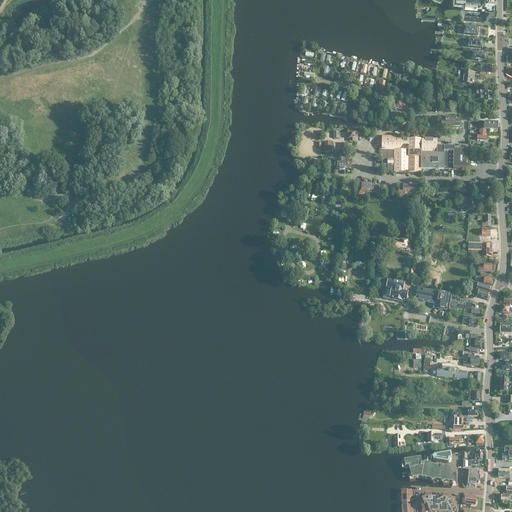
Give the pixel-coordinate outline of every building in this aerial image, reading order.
[(479,4),(479,0),(466,0),(466,8),(476,9),(477,4),(479,4)] [(464,14),(464,22),(479,23),(480,15),(479,15),(479,12),(466,11),(466,14),(464,14)] [(464,35),(478,36),(479,28),(464,27),(464,35)] [(468,47),(482,49),(483,41),(468,40),(468,47)] [(472,60),(486,61),(487,54),(472,53),(472,60)] [(462,86),(463,84),(472,85),(473,80),(474,80),(475,73),(470,72),(470,69),(468,69),(469,67),(465,66),(465,69),(461,68),(459,85),(462,86)] [(484,102),(484,103),(493,102),(492,93),(484,94),(484,92),(476,93),(476,101),(481,100),(484,102)] [(401,110),(403,108),(403,107),(403,102),(400,102),(393,101),(393,106),(395,106),(395,110),(401,110)] [(380,121),(382,117),(369,113),(368,117),(380,121)] [(459,118),(442,118),(442,121),(442,130),(461,130),(461,121),(459,121),(459,118)] [(498,130),(498,123),(485,122),(484,129),(486,129),(498,130)] [(358,136),(358,131),(358,128),(348,128),(348,139),(355,139),(355,136),(358,136)] [(477,141),(486,142),(487,137),(486,136),(486,132),(472,131),(470,131),(470,138),(477,138),(477,141)] [(399,137),(382,137),(382,172),(388,172),(388,173),(421,173),(422,173),(423,171),(423,170),(468,170),(468,146),(460,146),(460,149),(459,149),(459,150),(454,150),(455,149),(445,148),(442,145),(441,145),(441,144),(437,144),(437,140),(399,139),(399,137)] [(333,142),(325,142),(325,153),(330,153),(335,153),(335,147),(333,147),(333,142)] [(348,151),(349,151),(352,151),(352,144),(342,144),(342,153),(348,153),(348,151)] [(345,161),(340,161),(340,163),(335,163),(335,172),(348,172),(347,172),(347,170),(350,170),(350,163),(345,163),(345,161)] [(359,190),(359,194),(363,195),(363,194),(375,194),(379,194),(380,186),(376,186),(376,183),(372,183),(368,183),(368,182),(368,181),(363,181),(363,182),(363,183),(359,183),(359,186),(358,186),(358,190),(359,190)] [(487,191),(487,184),(469,184),(463,183),(463,188),(468,188),(468,191),(469,191),(469,193),(476,193),(476,191),(487,191)] [(421,195),(421,189),(419,189),(419,185),(404,185),(404,188),(400,188),(399,195),(421,195)] [(468,210),(476,211),(476,201),(475,201),(475,200),(475,199),(474,199),(473,199),(473,198),(465,197),(465,203),(468,203),(468,206),(466,206),(461,210),(465,213),(468,210)] [(479,237),(479,240),(482,240),(482,237),(490,236),(490,230),(482,230),(479,230),(479,237)] [(301,244),(296,244),(296,248),(300,248),(301,246),(305,247),(306,240),(301,240),(301,244)] [(394,240),(393,250),(411,252),(412,243),(411,243),(411,242),(409,241),(401,240),(401,241),(399,240),(398,241),(394,240)] [(468,251),(468,253),(479,254),(479,261),(489,262),(489,258),(492,258),(493,255),(492,255),(492,243),(469,243),(466,243),(466,246),(467,246),(467,251),(468,251)] [(493,280),(485,278),(476,276),(475,280),(484,282),(484,284),(491,286),(493,280)] [(395,281),(387,279),(382,278),(381,283),(386,284),(394,286),(395,281)] [(436,304),(438,293),(438,292),(420,289),(421,285),(408,282),(407,289),(413,290),(412,295),(417,296),(416,300),(436,304)] [(479,291),(489,294),(491,287),(478,283),(476,290),(479,291)] [(487,300),(489,294),(479,291),(477,297),(487,300)] [(450,295),(438,293),(436,304),(440,305),(439,310),(447,311),(450,295)] [(461,297),(452,295),(450,303),(449,311),(458,312),(458,311),(464,312),(464,313),(471,314),(473,307),(469,306),(470,303),(470,304),(471,301),(468,301),(463,300),(461,300),(461,297)] [(502,313),(508,314),(510,307),(509,307),(510,305),(511,305),(511,299),(505,298),(504,303),(506,304),(506,307),(503,306),(502,313)] [(473,304),(470,304),(470,303),(469,306),(473,307),(471,314),(479,316),(480,311),(478,311),(479,306),(473,305),(473,304)] [(473,318),(470,317),(466,317),(466,320),(465,322),(469,323),(469,325),(478,327),(479,320),(473,319),(473,318)] [(500,333),(507,333),(511,334),(511,333),(511,324),(501,324),(501,327),(500,333)] [(476,336),(470,335),(470,338),(469,343),(472,344),(472,348),(471,348),(471,353),(475,353),(475,349),(481,350),(482,340),(476,339),(476,338),(476,336)] [(470,360),(470,366),(479,367),(480,359),(474,359),(474,356),(468,355),(468,360),(470,360)] [(505,372),(511,373),(511,372),(511,362),(506,362),(505,365),(502,365),(502,371),(505,372)] [(472,377),(471,378),(471,384),(474,384),(474,385),(480,385),(480,373),(475,373),(471,372),(471,377),(472,377)] [(509,380),(500,379),(499,391),(508,392),(509,380)] [(472,388),(469,389),(469,388),(463,388),(464,396),(469,396),(469,392),(470,392),(471,402),(473,402),(473,404),(475,404),(475,402),(480,402),(479,392),(472,392),(472,388)] [(460,417),(465,417),(467,417),(478,417),(478,410),(468,410),(465,410),(465,413),(460,413),(460,412),(450,412),(450,418),(454,418),(454,417),(457,417),(457,418),(460,418),(460,417)] [(463,418),(460,418),(457,418),(457,417),(454,417),(454,418),(450,418),(450,424),(450,430),(454,430),(463,431),(463,418)] [(427,443),(428,443),(434,444),(434,440),(442,440),(442,436),(434,435),(434,434),(428,434),(428,437),(427,437),(425,437),(424,438),(424,442),(425,443),(427,443)] [(401,448),(400,436),(394,436),(394,437),(392,437),(392,447),(395,447),(395,448),(401,448)] [(503,461),(511,461),(511,448),(505,448),(504,455),(503,455),(503,461)] [(483,452),(477,451),(477,453),(474,453),(474,454),(474,461),(469,461),(469,467),(471,467),(471,466),(479,466),(479,462),(483,462),(483,452)] [(451,460),(452,460),(451,453),(434,456),(434,461),(449,464),(449,463),(451,463),(451,460)] [(409,461),(412,478),(453,484),(452,469),(447,469),(448,467),(439,466),(439,468),(428,466),(428,464),(421,463),(421,459),(409,461)] [(498,478),(509,478),(510,479),(509,483),(508,487),(511,486),(511,469),(498,469),(498,478)] [(480,479),(480,476),(481,476),(480,473),(477,473),(477,471),(469,471),(468,478),(480,479)] [(468,478),(468,485),(467,485),(467,488),(473,489),(473,486),(475,486),(475,485),(479,485),(480,483),(480,482),(480,479),(468,478)] [(511,488),(507,488),(506,492),(507,492),(507,495),(502,495),(502,497),(502,498),(501,498),(501,500),(502,501),(501,502),(502,502),(502,504),(511,504),(511,503),(511,488)] [(401,494),(402,494),(402,502),(401,502),(407,503),(410,502),(410,499),(411,498),(415,497),(415,494),(415,491),(409,492),(401,490),(401,494)] [(463,495),(463,498),(465,498),(465,504),(471,505),(471,506),(476,506),(477,503),(476,498),(476,499),(471,498),(471,495),(471,494),(467,494),(463,494),(463,495)] [(448,499),(448,497),(449,497),(449,496),(443,496),(443,499),(433,498),(430,498),(430,496),(431,496),(431,495),(426,495),(426,498),(420,501),(423,510),(422,511),(458,511),(459,509),(459,505),(459,502),(455,502),(455,499),(448,499)]
